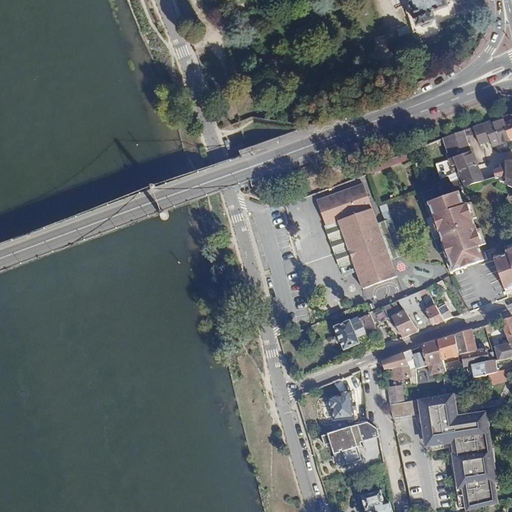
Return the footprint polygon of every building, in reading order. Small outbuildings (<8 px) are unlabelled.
[(409,0),(416,16),(414,16),(417,25),(421,23),(423,27),(426,26),(431,24),(432,19),(434,18),(432,10),(447,5),(445,0),(409,0)] [(495,119),(472,127),(476,138),(486,133),(490,146),(509,139),(504,123),(502,118),(496,120),(495,119)] [(456,161),(460,171),(478,165),(470,149),(469,149),(461,131),(442,138),(450,157),(449,158),(451,164),(456,161)] [(366,166),(368,172),(412,156),(410,150),(366,166)] [(495,173),(496,177),(501,176),(508,175),(508,162),(505,162),(500,164),(501,168),(494,170),(495,173)] [(478,165),(460,171),(463,176),(467,185),(483,178),(478,165)] [(459,178),(422,191),(431,216),(427,218),(439,253),(443,251),(451,272),(488,259),(482,245),(477,229),(473,218),(468,203),(459,178)] [(401,276),(395,260),(399,258),(386,221),(380,224),(364,181),(314,199),(339,266),(358,260),(368,288),(401,276)] [(293,205),(295,211),(307,208),(306,201),(293,205)] [(472,201),(468,203),(473,218),(478,217),(472,201)] [(477,229),(482,245),(487,242),(481,227),(477,229)] [(511,295),(511,252),(507,254),(491,260),(505,298),(511,295)] [(442,292),(449,288),(442,278),(437,282),(442,292)] [(402,298),(406,309),(408,313),(425,306),(424,304),(418,291),(411,294),(402,298)] [(425,306),(434,324),(450,316),(444,305),(438,308),(434,300),(424,304),(425,306)] [(394,315),(404,336),(418,329),(413,317),(408,313),(406,309),(394,315)] [(359,335),(377,328),(372,314),(360,319),(359,317),(350,321),(350,319),(332,326),(342,350),(362,342),(359,335)] [(511,354),(511,316),(502,320),(511,343),(496,346),(498,359),(511,354)] [(464,365),(472,363),(489,361),(487,349),(478,350),(472,330),(455,335),(459,347),(460,350),(460,352),(464,365)] [(455,335),(438,341),(442,353),(459,347),(455,335)] [(433,377),(445,374),(448,373),(447,369),(443,356),(442,353),(438,341),(423,345),(433,377)] [(411,350),(383,361),(385,368),(393,368),(395,378),(410,376),(411,382),(417,381),(416,365),(411,350)] [(447,369),(455,367),(464,365),(460,352),(460,350),(443,356),(447,369)] [(474,374),(486,372),(496,370),(494,360),(489,361),(472,363),(474,374)] [(486,372),(488,386),(504,383),(506,375),(504,368),(496,370),(486,372)] [(401,384),(388,385),(391,402),(404,400),(401,384)] [(333,412),(335,423),(359,419),(356,403),(353,404),(351,393),(340,395),(341,398),(332,399),(332,400),(329,401),(331,413),(333,412)] [(464,487),(468,508),(475,507),(498,501),(495,482),(497,481),(493,461),(491,461),(490,454),(492,453),(485,416),(475,417),(474,413),(456,417),(453,402),(451,402),(449,394),(417,400),(425,443),(432,442),(433,445),(451,442),(453,454),(452,454),(459,488),(464,487)] [(360,443),(378,437),(377,430),(368,423),(323,436),(326,446),(331,445),(335,455),(361,447),(360,443)] [(368,511),(394,511),(391,501),(385,503),(381,490),(362,496),(366,510),(367,509),(368,511)]
